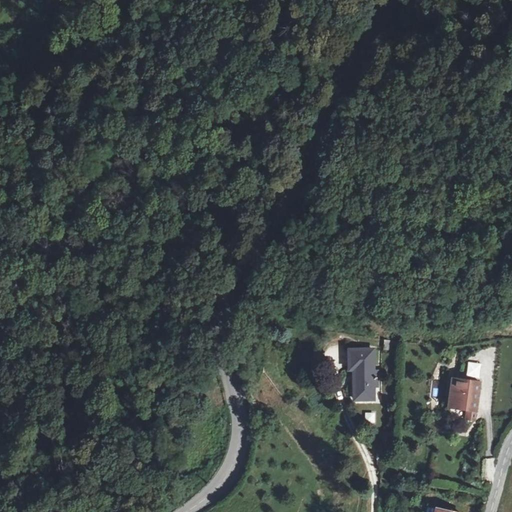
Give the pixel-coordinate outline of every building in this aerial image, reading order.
[(340,49),(344,54),(346,55),(353,48),(346,43),(340,49)] [(353,374),(352,399),(363,400),(363,405),(373,406),(373,394),(378,394),(379,377),(372,377),(373,355),(349,355),(350,375),(353,374)] [(479,378),(481,363),(467,361),(465,376),(479,378)] [(457,382),(452,381),(448,411),(454,412),(457,382)] [(475,424),(480,385),(457,382),(454,412),(467,414),(466,423),(475,424)]
